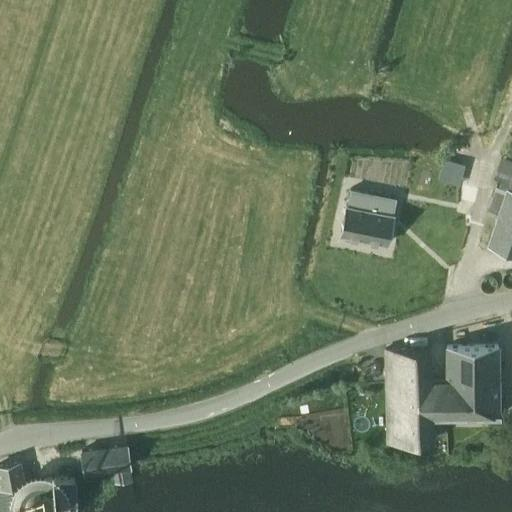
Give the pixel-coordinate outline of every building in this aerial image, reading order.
[(511,159),(501,155),(494,177),(498,178),(494,189),(487,209),(498,213),(488,243),(511,251),(511,159)] [(341,206),(336,239),(395,245),(400,211),(341,206)] [(447,377),(442,377),(443,415),(499,414),(497,344),(446,345),(447,377)] [(443,415),(442,377),(431,378),(430,347),(385,348),(387,441),(433,438),(433,431),(443,431),(443,415)] [(127,441),(80,448),(83,473),(112,469),(131,466),(127,441)] [(74,477),(50,477),(48,478),(47,478),(46,479),(44,479),(43,480),(42,482),(41,483),(41,485),(35,485),(30,487),(29,488),(29,486),(26,485),(25,485),(22,460),(0,462),(0,473),(1,482),(0,482),(0,507),(0,510),(4,510),(4,511),(49,511),(53,508),(75,508),(74,477)]
